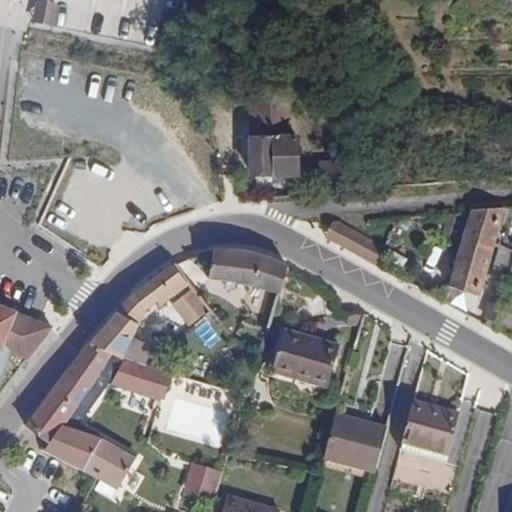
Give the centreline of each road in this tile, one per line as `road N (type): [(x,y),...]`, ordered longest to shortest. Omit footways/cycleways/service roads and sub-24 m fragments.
road 1 (tertiary): [(264,232),(511,372)]
road 2 (residential): [(264,232),(284,221),(387,204),(511,197)]
road 3 (tertiary): [(94,310),(143,258),(174,242),(206,231),(264,232)]
road 4 (residential): [(0,427),(94,310)]
